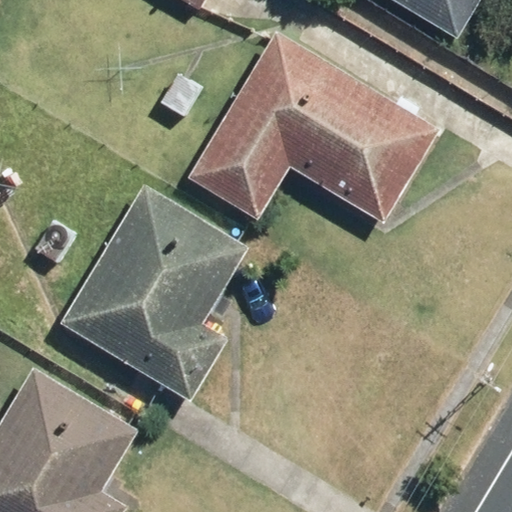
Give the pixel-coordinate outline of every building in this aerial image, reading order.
[(209,0),(173,0),(201,15),(209,0)] [(380,0),(456,45),(483,0),(380,0)] [(271,35),(183,181),(254,224),(285,172),(379,228),(436,133),(271,35)] [(136,190),(57,331),(190,405),(226,342),(201,328),(245,251),(136,190)] [(29,373),(0,422),(0,511),(121,511),(124,508),(100,494),(135,433),(29,373)]
